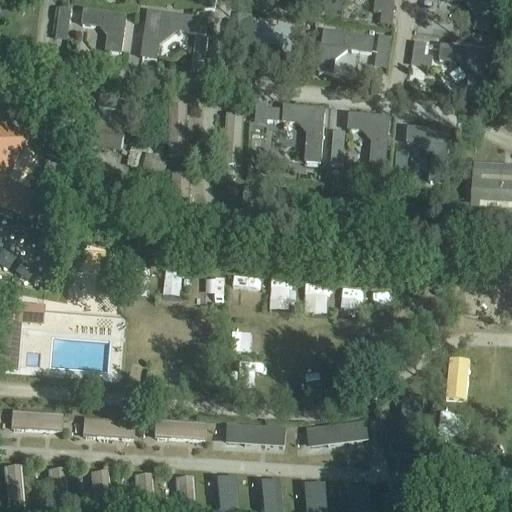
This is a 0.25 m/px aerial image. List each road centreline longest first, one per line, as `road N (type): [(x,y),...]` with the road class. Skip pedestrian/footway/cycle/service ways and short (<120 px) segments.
road 1 (unclassified): [(0,386),(313,413),(359,401),(456,339),(511,340)]
road 2 (unknown): [(0,455),(148,453),(387,470)]
road 3 (unclassified): [(222,84),(389,96),(511,137)]
road 4 (unclassified): [(222,84),(38,70)]
